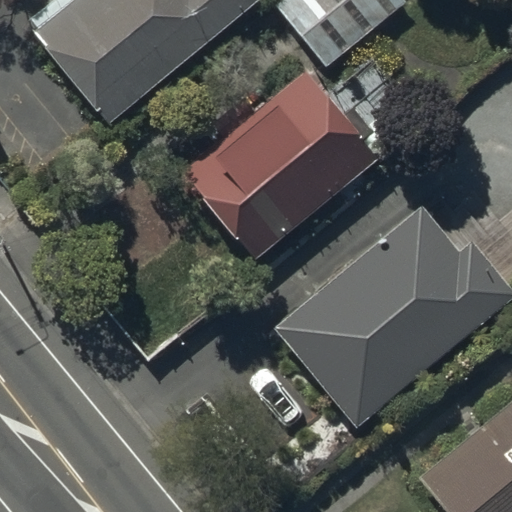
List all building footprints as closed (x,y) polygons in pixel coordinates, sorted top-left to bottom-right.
[(61,0),(29,26),(103,117),(249,0),(61,0)] [(322,63),(401,0),(275,0),(273,2),(322,63)] [(220,133),(179,166),(250,254),(372,156),(301,69),(251,109),(239,94),(209,119),(220,133)] [(416,202),(271,323),(352,421),(510,290),(467,238),(455,248),(416,202)] [(511,511),(511,391),(413,473),(444,511),(511,511)]
